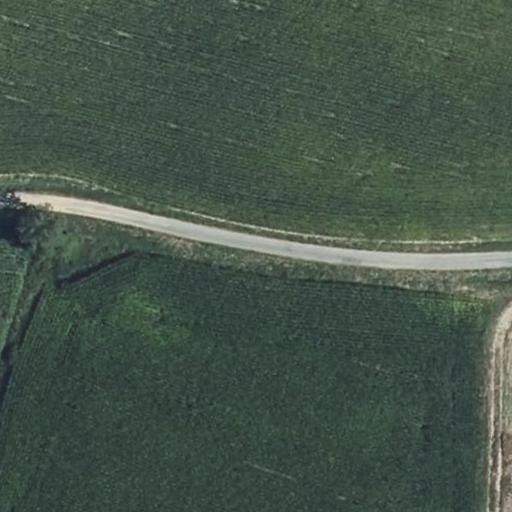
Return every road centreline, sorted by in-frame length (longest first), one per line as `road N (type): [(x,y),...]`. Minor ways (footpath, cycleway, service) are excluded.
road 1 (unclassified): [(511,258),(302,252),(46,201),(0,204)]
road 2 (track): [(511,306),(497,323),(491,511)]
